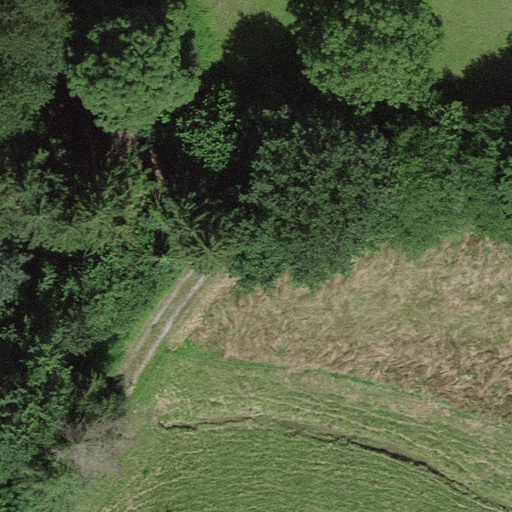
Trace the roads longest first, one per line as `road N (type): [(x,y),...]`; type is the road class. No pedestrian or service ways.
road 1 (track): [(47,511),(173,298),(222,237),(279,198),(511,191)]
road 2 (track): [(0,72),(91,149),(150,180),(279,198)]
